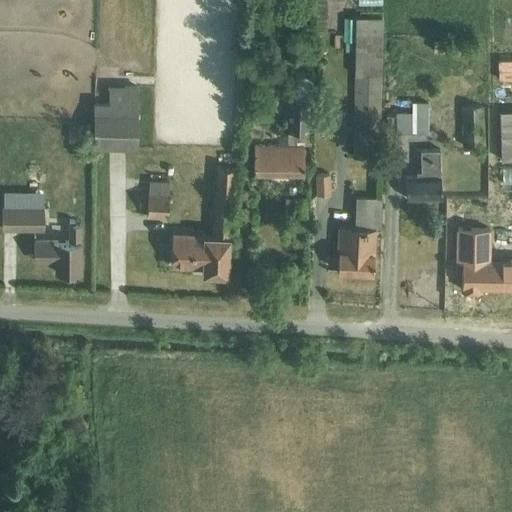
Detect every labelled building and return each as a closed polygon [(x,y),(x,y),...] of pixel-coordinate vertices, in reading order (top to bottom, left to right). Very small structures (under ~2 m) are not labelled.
[(381,40),(357,39),(356,66),(380,66),(381,40)] [(477,40),(434,39),(433,58),(477,59),(477,40)] [(257,149),(257,175),(305,176),(306,105),(322,105),(323,80),(286,80),(285,150),(257,149)] [(379,83),(355,82),(353,178),(377,179),(379,83)] [(480,142),(480,84),(460,84),(459,142),(480,142)] [(184,93),(160,92),(159,117),(183,118),(184,93)] [(427,117),(392,116),(392,136),(427,136),(427,117)] [(139,120),(98,119),(97,149),(137,150),(139,120)] [(82,125),(70,125),(70,141),(82,141),(82,125)] [(511,125),(498,126),(498,145),(511,144),(511,125)] [(439,205),(439,157),(420,157),(420,181),(405,181),(405,205),(439,205)] [(208,240),(206,277),(232,279),(239,174),(221,173),(217,241),(208,240)] [(319,203),(333,202),(330,176),(317,177),(319,203)] [(148,200),(147,218),(169,219),(170,201),(148,200)] [(341,230),(341,273),(366,273),(366,237),(377,237),(377,206),(357,206),(357,230),(341,230)] [(40,210),(4,210),(4,231),(40,231),(40,210)] [(58,275),(78,276),(81,230),(67,229),(66,244),(59,243),(58,250),(37,248),(36,264),(59,265),(58,275)] [(158,238),(157,262),(183,263),(185,239),(158,238)] [(481,298),(481,258),(455,257),(455,298),(481,298)] [(27,493),(20,511),(34,511),(39,498),(27,493)]
